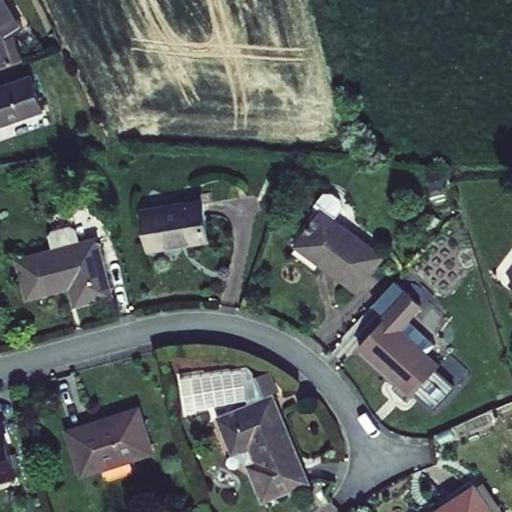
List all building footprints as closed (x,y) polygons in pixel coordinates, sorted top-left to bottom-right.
[(0,0),(0,62),(4,70),(32,54),(18,29),(22,27),(5,0),(0,0)] [(0,85),(0,124),(46,108),(34,74),(0,85)] [(149,246),(211,238),(206,201),(145,209),(149,246)] [(383,256),(323,211),(297,244),(357,290),(383,256)] [(78,303),(114,293),(98,236),(82,240),(78,228),(72,225),(54,230),(50,236),(54,248),(22,258),(34,298),(73,287),(78,303)] [(419,304),(406,292),(357,346),(411,396),(439,367),(398,328),(419,304)] [(257,409),(222,422),(234,453),(248,467),(249,466),(263,501),(306,484),(304,478),(310,476),(304,460),(299,462),(285,427),(288,426),(286,420),(288,419),(278,395),(285,392),(274,366),(261,371),(260,369),(251,363),(246,363),(247,366),(175,375),(181,420),(257,409)] [(74,424),(84,467),(154,452),(145,408),(110,416),(111,421),(101,423),(100,418),(74,424)] [(0,488),(13,485),(0,427),(0,488)] [(493,511),(477,484),(445,502),(448,506),(437,511),(493,511)]
